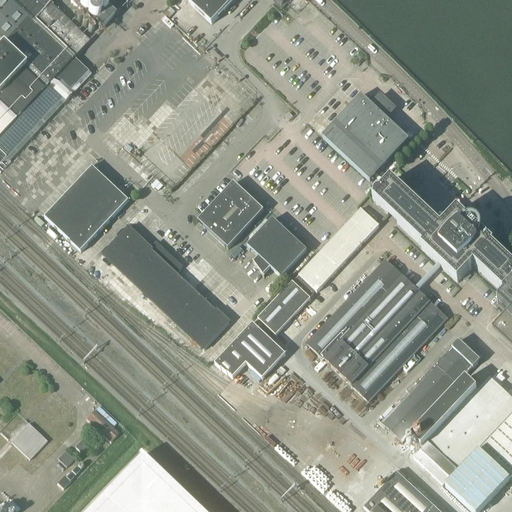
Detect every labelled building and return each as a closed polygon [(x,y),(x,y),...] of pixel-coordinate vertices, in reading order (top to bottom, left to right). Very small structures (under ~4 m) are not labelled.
[(0,0),(0,166),(0,167),(88,73),(73,60),(89,43),(49,5),(53,0),(69,0),(69,1),(69,2),(70,3),(70,4),(71,5),(72,6),(73,7),(74,7),(75,7),(76,7),(77,7),(77,8),(77,9),(78,10),(78,11),(79,12),(79,13),(80,14),(81,14),(82,15),(83,15),(84,15),(85,15),(86,15),(86,16),(86,17),(86,18),(86,19),(87,20),(88,21),(89,22),(90,22),(91,23),(92,23),(93,23),(94,23),(101,29),(113,17),(106,10),(106,9),(106,8),(106,7),(105,6),(105,5),(104,4),(104,3),(103,3),(102,2),(101,2),(100,2),(99,2),(98,2),(98,1),(98,0),(97,0),(0,0)] [(191,0),(188,4),(211,26),(235,0),(191,0)] [(282,0),(279,0),(275,4),(281,9),(286,3),(282,0)] [(361,98),(322,140),(370,184),(409,142),(390,125),(393,122),(390,119),(390,118),(389,117),(395,111),(380,98),(371,107),(361,98)] [(288,114),(284,119),(288,122),(288,123),(293,118),(288,114)] [(44,220),(81,254),(129,203),(92,169),(44,220)] [(443,227),(440,230),(438,227),(437,226),(436,225),(428,217),(427,217),(427,216),(426,216),(426,215),(425,215),(417,208),(417,207),(416,206),(415,206),(411,201),(406,196),(405,196),(404,195),(396,188),(396,187),(395,186),(394,186),(390,182),(380,194),(379,194),(378,195),(377,195),(376,195),(375,196),(375,197),(374,198),(374,199),(373,200),(374,201),(373,201),(372,202),(375,205),(376,205),(376,206),(377,207),(378,207),(386,215),(386,216),(387,216),(387,217),(392,221),(396,225),(397,225),(397,226),(398,226),(399,227),(407,234),(407,235),(408,236),(409,237),(417,244),(418,245),(418,246),(419,246),(420,247),(422,249),(421,250),(430,259),(430,260),(431,260),(431,261),(432,261),(446,274),(446,275),(447,276),(448,276),(457,285),(469,272),(470,272),(470,271),(471,271),(472,269),(473,267),(476,270),(477,271),(478,272),(486,280),(487,280),(487,281),(488,281),(488,282),(489,282),(497,289),(497,290),(498,291),(499,292),(503,295),(503,294),(504,296),(497,304),(505,312),(491,327),(511,347),(511,267),(507,262),(506,261),(505,261),(505,260),(496,253),(496,252),(495,251),(494,250),(491,248),(493,247),(484,238),(483,237),(483,236),(482,236),(468,223),(468,222),(467,222),(466,221),(457,213),(445,225),(444,225),(444,226),(443,226),(443,227)] [(263,213),(233,185),(198,223),(228,251),(263,213)] [(227,376),(232,381),(233,381),(246,367),(262,382),(274,369),(281,362),(285,357),(269,342),(274,337),(275,338),(310,301),(309,300),(315,293),(316,295),(379,228),(374,224),(377,221),(363,209),(361,211),(269,309),(229,351),(214,367),(220,372),(221,372),(227,377),(227,376)] [(270,270),(281,280),(307,253),(272,221),(247,248),(258,259),(253,264),(253,263),(252,264),(264,280),(264,279),(263,277),(270,270)] [(182,270),(164,253),(155,245),(150,250),(128,230),(103,257),(204,352),(229,325),(176,275),(182,270)] [(307,347),(320,359),(368,404),(446,321),(385,263),(307,347)] [(453,352),(407,400),(383,426),(400,443),(408,434),(411,437),(409,439),(422,451),(413,460),(443,489),(511,415),(511,401),(489,380),(477,392),(476,391),(465,380),(461,384),(460,383),(459,383),(458,382),(471,368),(473,370),(480,363),(458,343),(451,350),(453,352)] [(94,413),(87,421),(86,422),(110,445),(118,436),(94,413)] [(511,418),(445,489),(469,511),(480,511),(509,482),(509,481),(511,478),(511,418)] [(10,444),(29,463),(47,444),(28,426),(10,444)] [(76,451),(80,455),(88,447),(84,443),(76,451)] [(57,462),(66,470),(74,462),(65,454),(57,462)] [(200,511),(180,492),(146,460),(143,457),(143,456),(143,457),(137,462),(91,510),(89,511),(200,511)] [(57,486),(61,490),(63,492),(70,485),(69,484),(84,468),(80,465),(66,480),(64,479),(57,486)] [(363,510),(365,511),(436,511),(396,475),(375,497),(363,510)]
